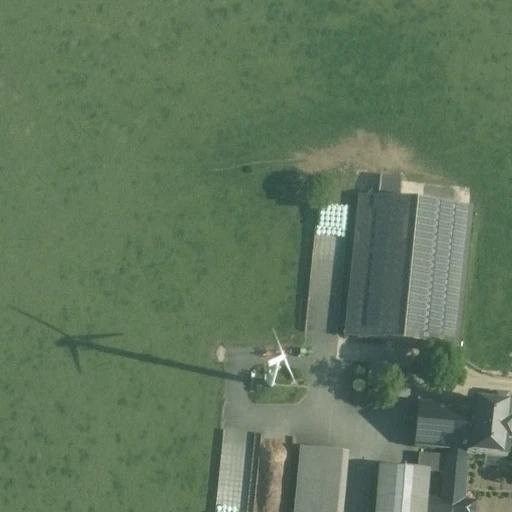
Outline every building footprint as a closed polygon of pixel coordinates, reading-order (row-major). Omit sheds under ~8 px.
[(400,182),(380,180),(378,200),(398,202),(400,182)] [(378,200),(360,199),(346,338),(454,349),(469,210),(398,202),(378,200)] [(390,367),(371,364),(367,388),(387,391),(390,367)] [(493,408),(470,406),(470,412),(466,454),(465,459),(467,459),(506,462),(511,410),(506,409),(507,398),(494,397),(493,408)] [(470,412),(418,407),(414,450),(445,453),(466,454),(470,412)] [(342,511),(348,454),(301,449),(294,511),(342,511)] [(466,454),(445,453),(445,458),(443,476),(441,502),(463,504),(467,459),(465,459),(466,454)] [(445,458),(419,456),(417,472),(429,473),(429,475),(443,476),(445,458)] [(417,472),(378,469),(374,511),(425,511),(426,500),(429,475),(429,473),(417,472)] [(441,502),(426,500),(425,511),(474,511),(475,505),(463,504),(441,502)]
